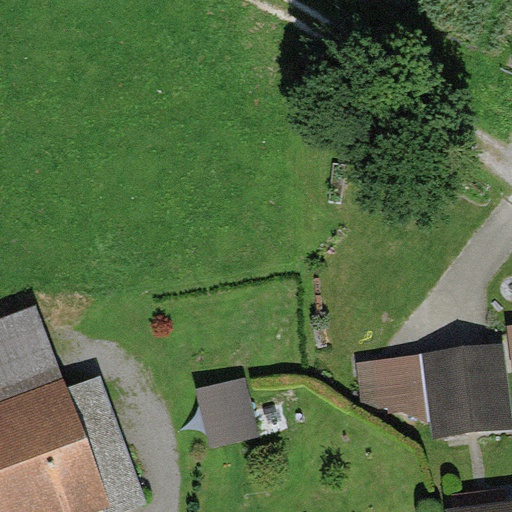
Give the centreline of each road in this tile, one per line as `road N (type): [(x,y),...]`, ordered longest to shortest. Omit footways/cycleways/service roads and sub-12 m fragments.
road 1 (track): [(511,164),(269,0)]
road 2 (track): [(94,357),(139,374),(163,466),(159,511)]
